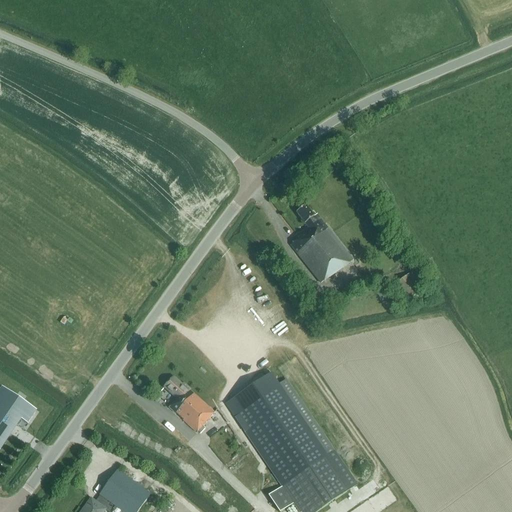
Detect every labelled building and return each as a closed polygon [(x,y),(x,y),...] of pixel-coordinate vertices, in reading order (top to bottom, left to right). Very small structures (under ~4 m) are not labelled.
[(298,238),(299,239),(291,245),(321,284),(353,261),(317,214),(314,217),(306,206),(296,213),(310,230),(298,238)] [(396,284),(409,301),(423,290),(410,273),(396,284)] [(271,374),(225,404),(281,488),(268,496),(279,511),(281,511),(293,505),(297,511),(317,511),(357,485),(286,380),(279,385),(271,374)] [(165,388),(177,399),(169,408),(197,433),(215,413),(190,391),(190,390),(184,384),(182,385),(174,378),(165,388)] [(1,390),(0,391),(0,446),(19,419),(27,424),(35,413),(1,390)] [(216,414),(210,420),(217,426),(222,420),(216,414)] [(100,496),(95,503),(91,500),(82,511),(103,511),(105,510),(108,511),(137,511),(150,495),(118,471),(100,496)]
